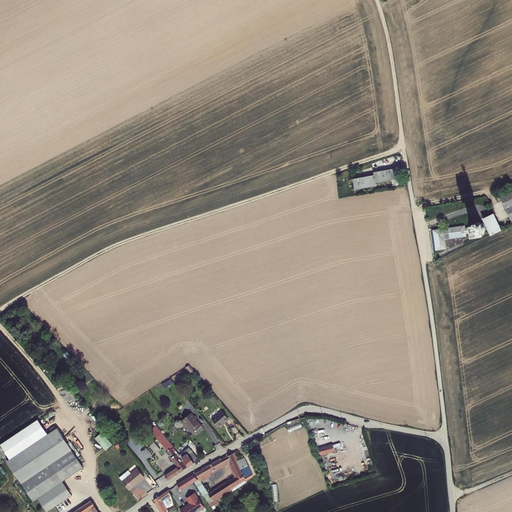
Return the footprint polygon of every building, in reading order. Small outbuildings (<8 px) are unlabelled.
[(375,176),(354,180),(356,190),(377,185),(376,183),(397,179),(396,174),(395,170),(374,174),(375,176)] [(511,190),(500,196),(511,219),(511,218),(511,190)] [(469,228),(465,228),(465,226),(433,230),(436,251),(446,249),(445,240),(467,236),(466,234),(470,233),(471,235),(472,236),(473,237),(475,237),(476,238),(477,238),(479,238),(480,238),(482,237),(483,236),(484,235),(485,234),(486,233),(486,231),(486,230),(486,228),(486,227),(486,225),(485,224),(484,223),(483,222),(481,221),(480,221),(478,221),(477,221),(475,221),(474,222),(473,223),(471,224),(471,225),(470,226),(469,228)] [(67,351),(63,355),(67,360),(71,355),(67,351)] [(161,384),(164,389),(173,384),(171,379),(161,384)] [(222,412),(212,420),(219,428),(229,420),(222,412)] [(193,433),(201,427),(196,420),(197,419),(195,416),(194,417),(191,414),(183,421),(185,424),(187,425),(193,433)] [(300,423),(287,429),(289,434),(302,427),(300,423)] [(63,457),(72,451),(58,429),(8,462),(23,485),(63,457)] [(95,436),(104,451),(112,445),(103,431),(95,436)] [(184,472),(189,467),(180,455),(178,453),(162,432),(159,434),(161,436),(157,438),(173,458),(172,459),(179,467),(166,477),(169,481),(184,472)] [(320,448),(322,455),(335,451),(333,445),(320,448)] [(189,448),(185,451),(180,455),(189,467),(190,468),(199,460),(189,448)] [(34,502),(84,468),(72,451),(63,457),(23,485),(34,502)] [(231,490),(253,476),(245,458),(238,462),(237,460),(238,460),(235,453),(227,457),(230,463),(236,477),(222,487),(225,494),(231,490)] [(220,497),(217,490),(209,478),(212,476),(211,474),(225,466),(222,460),(221,460),(203,469),(196,474),(199,480),(198,481),(195,483),(209,504),(220,497)] [(138,470),(123,483),(130,490),(145,478),(138,470)] [(290,472),(284,473),(286,480),(296,478),(295,472),(291,473),(290,472)] [(194,475),(178,485),(182,491),(195,483),(198,481),(194,475)] [(233,492),(247,483),(247,482),(254,478),(253,476),(231,490),(233,492)] [(63,482),(38,499),(46,511),(49,511),(73,496),(63,482)] [(225,494),(222,487),(217,490),(220,497),(225,494)] [(157,499),(155,500),(161,511),(169,511),(168,511),(167,511),(165,507),(172,503),(169,498),(171,498),(170,496),(171,495),(171,494),(169,490),(167,492),(157,499)] [(206,511),(207,511),(196,494),(187,499),(193,507),(185,511),(206,511)] [(89,511),(92,510),(92,511),(98,511),(92,501),(75,511),(89,511)]
